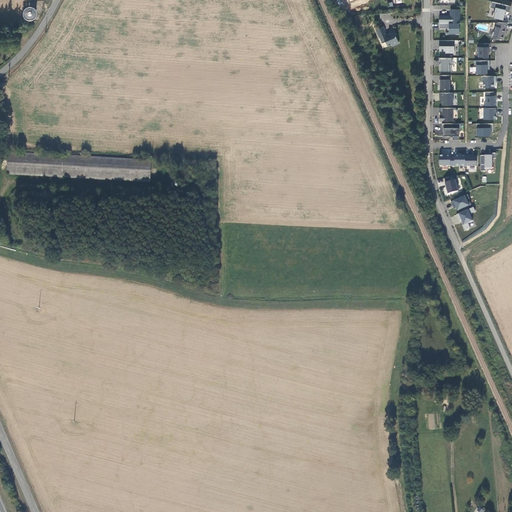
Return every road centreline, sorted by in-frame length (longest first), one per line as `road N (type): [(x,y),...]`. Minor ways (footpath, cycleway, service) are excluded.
road 1 (unclassified): [(426,147),(456,249),(511,373)]
road 2 (residential): [(426,147),(497,146),(511,44)]
road 3 (unknown): [(0,200),(3,187),(21,181),(157,181)]
road 4 (unclassified): [(426,0),(426,147)]
